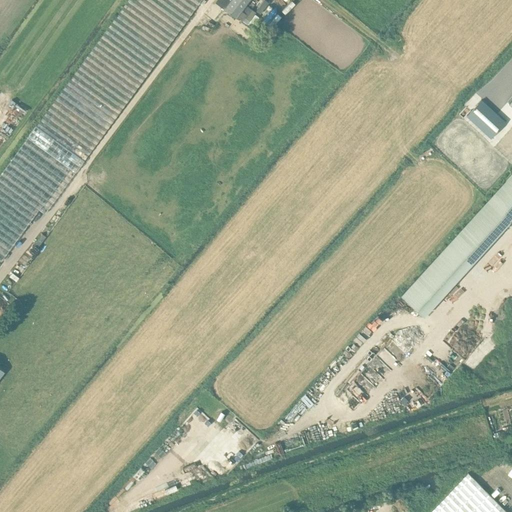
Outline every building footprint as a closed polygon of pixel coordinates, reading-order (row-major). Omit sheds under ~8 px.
[(126,0),(35,125),(0,173),(0,259),(1,261),(39,209),(45,214),(161,53),(200,0),(126,0)] [(216,0),(215,2),(236,17),(241,11),(246,15),(242,20),(247,24),(255,12),(246,5),(249,0),(216,0)] [(481,100),(465,118),(488,139),(505,121),(481,100)] [(0,123),(0,142),(9,130),(0,123)] [(511,173),(401,294),(424,315),(511,218),(511,173)] [(505,511),(469,476),(433,511),(505,511)]
